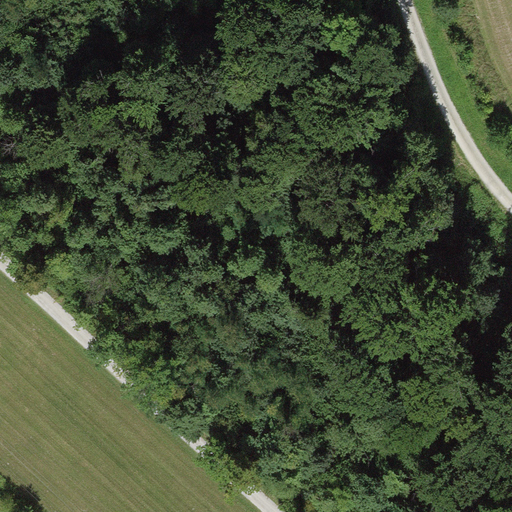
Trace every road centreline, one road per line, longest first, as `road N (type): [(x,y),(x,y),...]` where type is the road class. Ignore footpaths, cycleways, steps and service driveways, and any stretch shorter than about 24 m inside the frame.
road 1 (track): [(0,256),(277,511)]
road 2 (track): [(511,216),(438,102),(409,0)]
